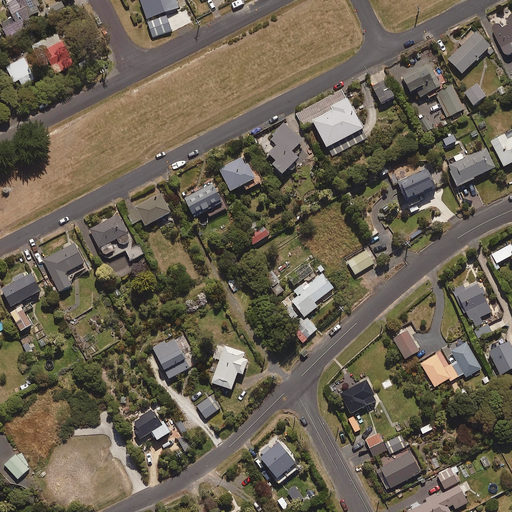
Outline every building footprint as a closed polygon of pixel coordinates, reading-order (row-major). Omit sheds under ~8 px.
[(39,2),(38,0),(3,0),(13,16),(0,23),(7,37),(31,24),(27,17),(39,11),(36,5),(39,2)] [(141,0),(148,18),(179,7),(176,0),(141,0)] [(511,13),(511,14),(511,15),(510,17),(510,18),(510,19),(511,20),(511,21),(504,25),(504,24),(503,24),(502,23),(501,23),(500,23),(499,23),(498,23),(497,23),(496,24),(496,25),(495,25),(495,26),(495,27),(495,28),(495,29),(495,30),(507,51),(508,52),(509,53),(510,53),(511,53),(511,52),(511,13)] [(172,31),(166,14),(147,21),(153,38),(172,31)] [(462,73),(491,46),(477,31),(448,59),(462,73)] [(56,74),(74,65),(59,33),(31,46),(40,65),(50,60),(56,74)] [(22,86),(35,79),(24,58),(6,67),(14,82),(19,80),(22,86)] [(435,95),(446,118),(465,109),(452,81),(447,83),(441,69),(435,72),(428,58),(414,64),(416,69),(402,76),(410,92),(417,89),(420,96),(426,93),(428,98),(435,95)] [(382,103),(395,96),(386,80),(373,87),(382,103)] [(474,105),(486,96),(477,83),(465,92),(474,105)] [(303,127),(313,122),(331,156),(339,152),(367,138),(342,90),(297,114),(303,127)] [(296,155),(300,151),(296,147),(302,141),(284,123),(269,137),(276,145),(268,152),(276,160),(273,164),(282,174),(299,158),(296,155)] [(511,137),(509,139),(506,133),(491,141),(504,166),(511,162),(511,137)] [(446,146),(457,141),(453,134),(443,140),(446,146)] [(456,161),(448,165),(459,186),(475,179),(474,177),(496,167),(486,147),(464,158),(462,153),(454,156),(456,161)] [(254,163),(248,166),(243,156),(219,168),(231,191),(244,184),(246,190),(263,181),(254,163)] [(426,168),(397,183),(406,200),(435,186),(426,168)] [(212,179),(183,196),(194,216),(204,210),(209,219),(229,207),(212,179)] [(145,225),(171,212),(161,193),(126,211),(133,224),(142,219),(145,225)] [(106,260),(124,251),(125,250),(131,260),(144,253),(139,243),(134,246),(118,214),(90,229),(106,260)] [(256,243),(271,233),(264,222),(249,232),(256,243)] [(89,269),(75,243),(43,259),(53,279),(47,282),(53,294),(72,285),(69,279),(89,269)] [(497,263),(511,255),(511,244),(511,243),(492,254),(497,263)] [(355,274),(377,261),(369,248),(347,261),(355,274)] [(31,325),(24,312),(33,307),(28,297),(41,290),(31,273),(26,276),(24,273),(20,275),(12,279),(14,282),(2,289),(11,306),(14,305),(16,309),(10,312),(19,331),(31,325)] [(317,328),(306,315),(318,307),(314,302),(334,288),(323,273),(308,284),(306,281),(294,290),(298,296),(292,301),(303,315),(296,321),(308,336),(317,328)] [(479,339),(492,332),(488,323),(496,319),(477,283),(463,291),(462,288),(454,293),(469,321),(471,319),(473,323),(469,325),(471,329),(473,328),(479,339)] [(295,319),(300,315),(290,303),(285,308),(295,319)] [(407,359),(420,350),(406,330),(393,339),(407,359)] [(153,347),(168,379),(195,366),(194,365),(198,362),(185,334),(175,339),(174,337),(153,347)] [(466,342),(463,338),(421,363),(431,380),(426,383),(430,390),(449,378),(451,381),(464,373),(466,377),(481,368),(466,342)] [(511,347),(509,342),(489,351),(500,375),(511,369),(511,347)] [(243,358),(245,353),(224,346),(212,383),(232,390),(238,372),(243,374),(248,360),(243,358)] [(384,389),(393,385),(390,378),(381,382),(384,389)] [(351,414),(377,401),(367,380),(340,393),(351,414)] [(467,392),(460,381),(454,385),(461,396),(467,392)] [(205,418),(218,410),(209,396),(196,405),(205,418)] [(154,437),(157,441),(170,431),(159,417),(153,408),(130,425),(144,444),(154,437)] [(423,434),(433,429),(430,424),(420,429),(423,434)] [(370,448),(383,442),(380,433),(366,440),(370,448)] [(390,454),(409,445),(404,436),(385,444),(390,454)] [(277,479),(296,464),(278,441),(259,455),(277,479)] [(29,469),(27,467),(30,464),(19,452),(5,464),(18,479),(29,469)] [(387,490),(421,472),(410,453),(377,471),(387,490)] [(454,474),(459,471),(455,465),(438,475),(446,489),(458,482),(454,474)] [(453,504),(456,509),(468,503),(465,497),(469,495),(465,488),(463,483),(438,495),(437,494),(425,500),(427,502),(407,511),(450,511),(448,507),(453,504)] [(283,495),(291,490),(287,484),(279,490),(283,495)] [(283,509),(297,500),(293,495),(280,504),(283,509)]
